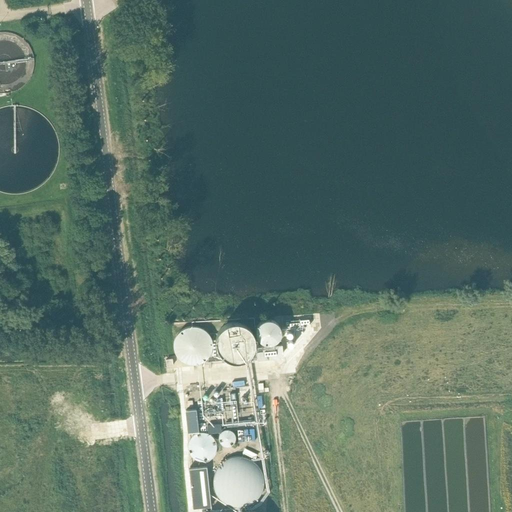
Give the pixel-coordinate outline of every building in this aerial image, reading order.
[(180,337),(180,363),(204,362),(203,342),(203,336),(180,337)] [(187,427),(188,433),(198,432),(196,409),(185,410),(187,427)] [(228,448),(239,441),(232,428),(220,435),(228,448)] [(197,435),(189,455),(210,463),(220,438),(205,432),(203,437),(197,435)] [(260,456),(215,462),(220,497),(227,496),(229,508),(266,503),(260,456)] [(206,467),(188,469),(193,508),(211,506),(206,467)]
